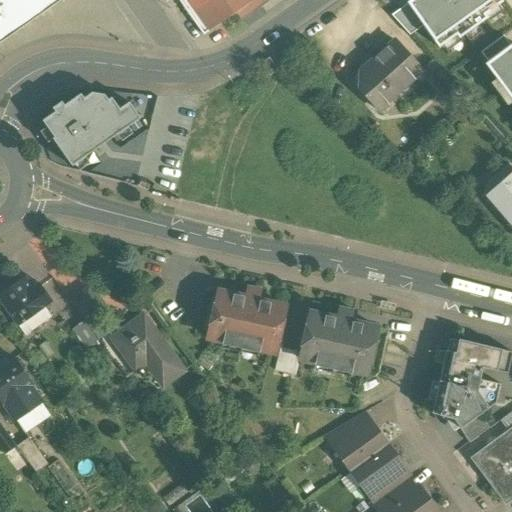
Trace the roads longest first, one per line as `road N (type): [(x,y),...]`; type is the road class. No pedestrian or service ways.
road 1 (tertiary): [(435,286),(23,191)]
road 2 (residential): [(318,0),(228,61),(191,73),(51,66),(11,91),(0,114)]
road 3 (residential): [(479,511),(413,418),(407,394),(435,286)]
